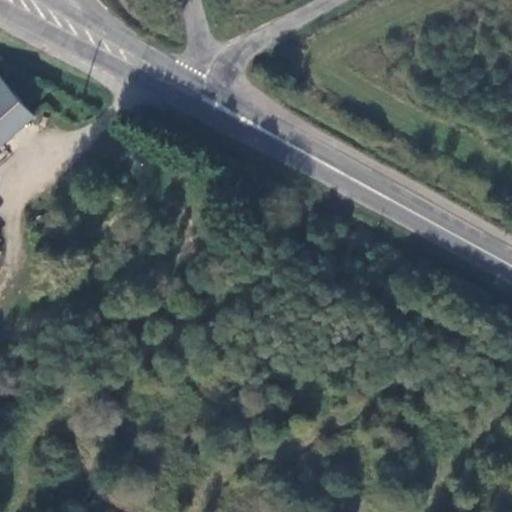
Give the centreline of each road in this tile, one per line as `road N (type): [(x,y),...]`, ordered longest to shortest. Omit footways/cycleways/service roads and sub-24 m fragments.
road 1 (tertiary): [(0,8),(177,99)]
road 2 (tertiary): [(177,99),(353,178)]
road 3 (tertiary): [(353,178),(190,79)]
road 4 (tertiary): [(353,178),(511,265)]
road 5 (unclassified): [(206,62),(329,0)]
